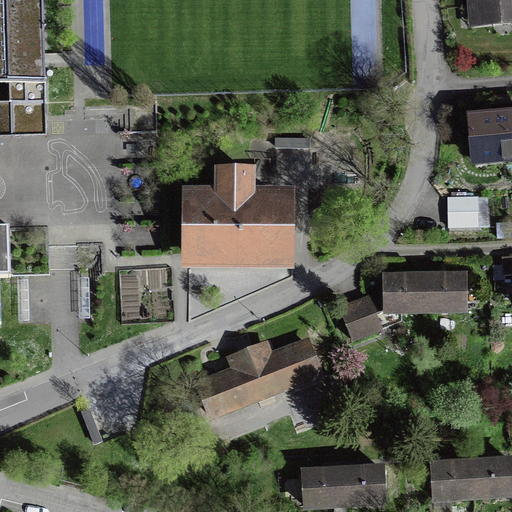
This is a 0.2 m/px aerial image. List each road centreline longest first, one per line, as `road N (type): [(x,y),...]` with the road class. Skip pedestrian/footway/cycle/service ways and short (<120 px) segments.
road 1 (residential): [(425,0),(430,97),(419,171),(362,251),(257,308),(0,417)]
road 2 (unknown): [(362,251),(511,246)]
